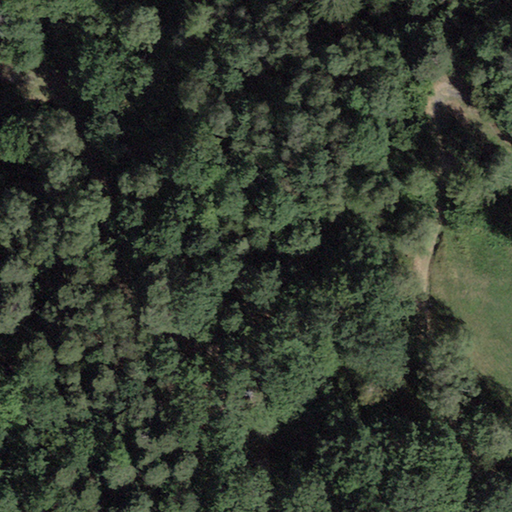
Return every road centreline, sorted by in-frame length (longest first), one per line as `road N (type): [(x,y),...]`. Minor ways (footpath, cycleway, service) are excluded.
road 1 (track): [(0,59),(65,94),(86,125),(126,268),(143,301),(266,393),(326,455),(364,511)]
road 2 (track): [(511,489),(433,364),(422,261),(449,203),(434,97),(447,77),(462,78),(468,106),(511,157)]
